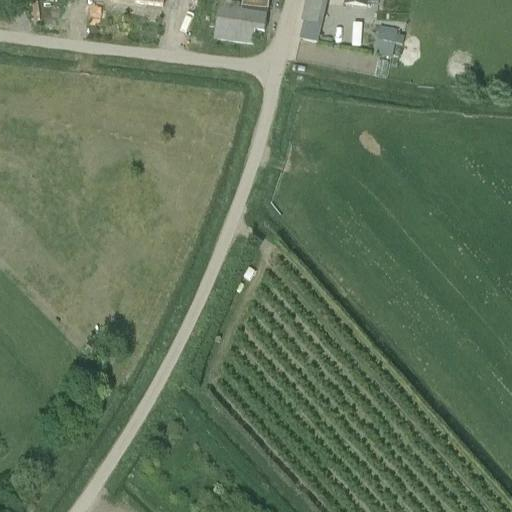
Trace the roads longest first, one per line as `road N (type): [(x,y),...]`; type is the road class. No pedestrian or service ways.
road 1 (unclassified): [(79,511),(182,329),(240,182),(271,75)]
road 2 (residential): [(271,75),(0,38)]
